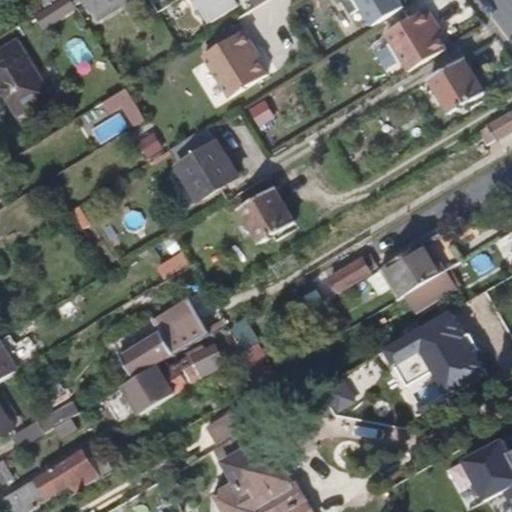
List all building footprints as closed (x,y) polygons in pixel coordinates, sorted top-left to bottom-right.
[(82,0),(88,8),(91,6),(100,20),(132,0),(82,0)] [(238,6),(233,0),(199,0),(213,22),(238,6)] [(405,7),(401,0),(347,0),(355,13),(363,8),(374,26),(405,7)] [(449,49),(434,24),(439,22),(430,8),(388,33),(411,72),(449,49)] [(264,78),(253,60),(247,50),(250,48),(241,33),(206,55),(232,98),(264,78)] [(50,94),(18,40),(0,50),(0,80),(7,92),(12,88),(25,109),(50,94)] [(257,58),(250,48),(247,50),(253,60),(257,58)] [(452,113),(486,92),(466,59),(417,88),(425,100),(439,92),(452,113)] [(78,113),(93,145),(148,120),(134,88),(78,113)] [(455,128),(444,109),(433,115),(444,134),(455,128)] [(511,111),(480,127),(488,143),(511,131),(511,111)] [(238,177),(208,127),(170,150),(201,200),(238,177)] [(155,134),(147,139),(157,154),(165,149),(155,134)] [(296,222),(275,188),(273,189),(267,178),(236,197),(243,208),(241,209),(261,243),(296,222)] [(80,205),(73,210),(85,230),(92,226),(80,205)] [(464,263),(446,232),(374,274),(384,291),(394,286),(402,299),(407,296),(446,273),(464,263)] [(340,292),(372,273),(364,259),(332,278),(340,292)] [(455,289),(446,273),(407,296),(416,311),(455,289)] [(133,377),(210,332),(195,307),(118,352),(133,377)] [(467,336),(452,311),(424,327),(388,349),(397,365),(424,349),(451,394),(488,372),(474,347),(469,349),(464,340),(468,337),(467,336)] [(424,327),(418,317),(381,339),(385,344),(376,350),(378,354),(388,349),(424,327)] [(247,351),(260,343),(261,342),(247,318),(239,322),(237,324),(235,330),(247,351)] [(464,340),(469,349),(474,347),(479,344),(473,333),(467,336),(468,337),(464,340)] [(226,364),(223,359),(233,353),(226,341),(216,346),(215,344),(207,349),(204,344),(193,350),(196,355),(164,373),(160,365),(125,385),(141,413),(226,364)] [(247,351),(257,368),(270,360),(260,343),(247,351)] [(0,381),(16,372),(0,345),(0,381)] [(257,368),(247,351),(238,357),(255,386),(265,380),(257,368)] [(270,360),(257,368),(265,380),(278,372),(270,360)] [(229,433),(264,413),(257,401),(222,421),(229,433)] [(0,437),(14,429),(0,405),(0,437)] [(68,418),(62,408),(39,421),(45,432),(68,418)] [(52,443),(75,430),(68,418),(45,432),(52,443)] [(117,468),(105,448),(115,442),(110,433),(84,448),(86,451),(53,470),(58,477),(69,471),(73,479),(87,472),(92,483),(117,468)] [(488,501),(507,490),(511,487),(511,452),(505,439),(466,460),(488,501)] [(296,484),(288,469),(278,475),(261,443),(230,460),(241,480),(219,492),(230,511),(254,511),(257,510),(255,507),(263,502),(268,511),(316,511),(299,482),(296,484)] [(0,484),(13,477),(2,458),(0,459),(0,484)] [(48,492),(57,487),(48,470),(12,491),(21,507),(33,500),(36,506),(51,497),(48,492)]
